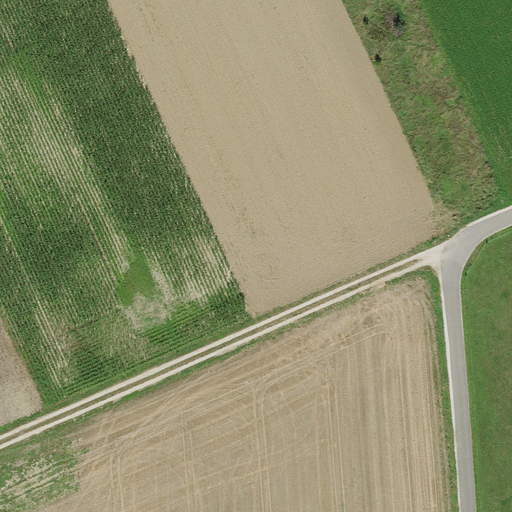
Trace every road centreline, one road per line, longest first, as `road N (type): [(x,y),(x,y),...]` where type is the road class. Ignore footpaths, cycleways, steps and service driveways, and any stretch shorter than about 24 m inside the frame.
road 1 (track): [(0,439),(434,253),(456,252)]
road 2 (unclassified): [(472,511),(456,252)]
